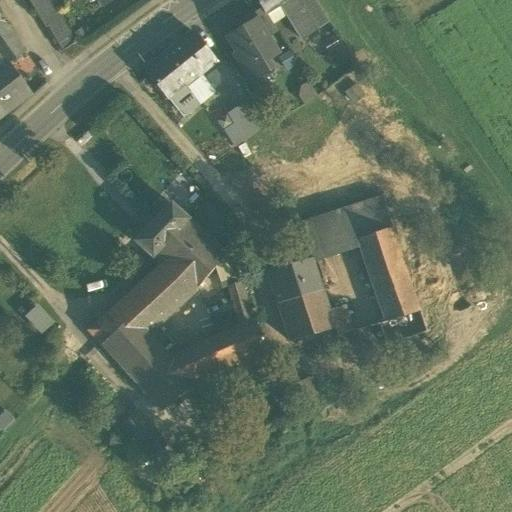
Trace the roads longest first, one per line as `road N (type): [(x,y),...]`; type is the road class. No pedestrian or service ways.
road 1 (secondary): [(0,173),(83,84),(196,0)]
road 2 (unknown): [(0,253),(110,377)]
